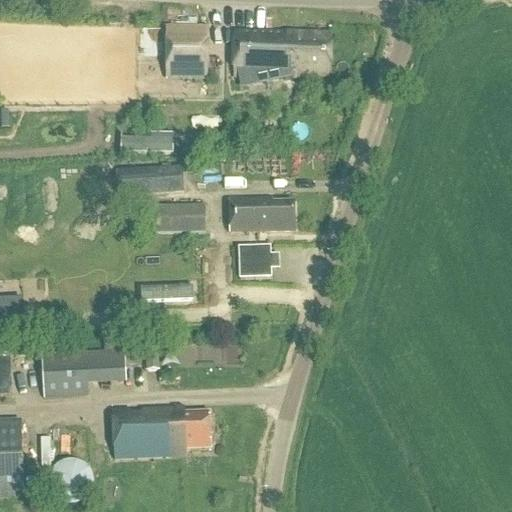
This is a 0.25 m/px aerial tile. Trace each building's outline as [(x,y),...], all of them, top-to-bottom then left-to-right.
[(207,85),(207,31),(165,31),(165,85),(207,85)] [(237,38),(237,80),(239,80),(241,91),(291,80),(332,80),(331,38),(289,38),(289,42),(275,42),(275,38),(237,38)] [(305,109),(305,94),(295,94),(295,109),(305,109)] [(121,143),(121,157),(173,158),(173,138),(151,138),(151,144),(121,143)] [(122,173),(122,201),(183,200),(183,172),(122,173)] [(259,209),(259,205),(230,205),(231,238),(295,237),(295,208),(259,209)] [(153,238),(206,237),(205,209),(152,210),(153,238)] [(240,283),(272,282),(271,251),(239,252),(240,283)] [(235,256),(204,257),(205,289),(236,287),(235,256)] [(145,373),(159,372),(158,352),(144,353),(145,373)] [(44,404),(89,403),(88,391),(127,390),(126,369),(126,355),(42,358),(44,404)] [(159,386),(173,385),(173,377),(159,377),(159,386)] [(176,422),(176,417),(143,418),(144,423),(132,424),(132,418),(116,419),(117,467),(187,464),(187,455),(214,454),(212,420),(176,422)] [(0,503),(27,502),(24,432),(0,432),(0,503)] [(69,511),(73,511),(77,511),(81,509),(84,508),(87,505),(90,502),(92,499),(93,496),(94,492),(95,488),(94,484),(93,480),(92,477),(90,474),(87,471),(84,468),(81,467),(77,465),(73,465),(69,465),(66,465),(62,467),(59,469),(56,471),(53,474),(51,477),(49,480),(48,484),(48,488),(48,492),(49,496),(51,499),(53,502),(56,505),(59,508),(62,509),(66,511),(69,511)]
